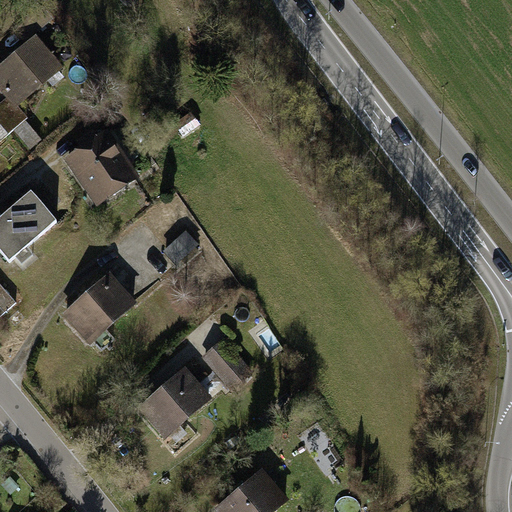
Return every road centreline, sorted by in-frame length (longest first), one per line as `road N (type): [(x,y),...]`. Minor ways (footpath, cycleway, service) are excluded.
road 1 (secondary): [(291,0),(491,267)]
road 2 (secondary): [(511,222),(337,0)]
road 3 (track): [(160,0),(173,46),(137,91),(0,200)]
road 4 (residential): [(0,385),(102,511)]
